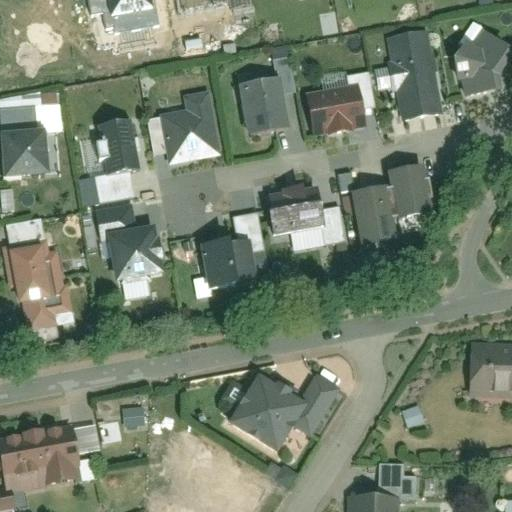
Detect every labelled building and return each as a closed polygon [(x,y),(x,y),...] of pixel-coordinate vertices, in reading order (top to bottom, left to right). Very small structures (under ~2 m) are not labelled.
[(99,0),(107,37),(145,29),(139,0),(99,0)] [(165,0),(170,26),(209,19),(205,0),(165,0)] [(421,35),(387,42),(391,62),(387,63),(392,91),(396,90),(403,125),(437,118),(421,35)] [(482,35),(475,45),(466,38),(453,51),(458,67),(465,100),(499,94),(496,77),(510,59),(482,35)] [(276,83),(239,91),(249,139),(286,132),(276,83)] [(304,102),(312,138),(363,127),(355,91),(304,102)] [(209,110),(146,123),(155,170),(219,157),(209,110)] [(138,173),(130,125),(96,131),(104,179),(138,173)] [(43,126),(0,128),(0,151),(2,178),(47,175),(43,126)] [(422,170),(389,177),(398,225),(432,219),(422,170)] [(350,174),(336,177),(340,196),(354,193),(350,174)] [(386,192),(353,198),(362,248),(395,242),(386,192)] [(314,193),(266,200),(272,239),(320,232),(314,193)] [(42,224),(4,230),(23,346),(59,341),(55,318),(67,316),(58,257),(47,258),(42,224)] [(160,278),(151,234),(112,241),(120,286),(160,278)] [(242,244),(201,253),(210,295),(251,286),(249,278),(242,244)] [(511,343),(474,343),(472,396),(511,396),(511,343)] [(341,389),(320,375),(303,401),(311,406),(298,427),(311,436),(341,389)] [(240,412),(232,424),(280,454),(298,427),(311,406),(303,401),(262,376),(254,389),(240,412)] [(222,401),(240,412),(254,389),(237,378),(222,401)] [(422,404),(404,412),(411,429),(429,422),(422,404)] [(121,429),(143,428),(142,409),(120,410),(121,429)] [(68,427),(0,441),(0,476),(5,499),(79,483),(68,427)] [(182,467),(211,485),(224,463),(195,446),(182,467)] [(211,485),(223,492),(236,471),(224,463),(211,485)] [(302,475),(286,466),(277,482),(293,491),(302,475)] [(416,500),(417,475),(404,475),(404,467),(383,466),(382,499),(402,499),(416,500)] [(251,511),(266,489),(236,471),(223,492),(212,509),(216,511),(251,511)] [(186,511),(160,495),(153,507),(160,511),(186,511)] [(382,499),(351,497),(350,511),(401,511),(402,499),(382,499)]
